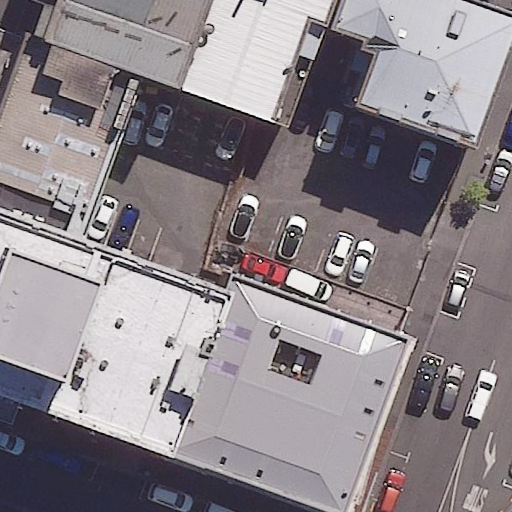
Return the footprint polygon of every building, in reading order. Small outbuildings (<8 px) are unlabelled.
[(321,0),(31,0),(22,25),(277,120),(315,17),(321,0)] [(511,7),(511,6),(492,0),(321,0),(315,17),(347,29),(344,37),(356,42),(337,96),(465,141),(511,7)] [(128,64),(22,25),(0,85),(0,181),(74,209),(128,64)] [(201,275),(0,201),(0,390),(141,441),(201,275)] [(336,511),(405,322),(217,255),(146,450),(318,511),(336,511)]
